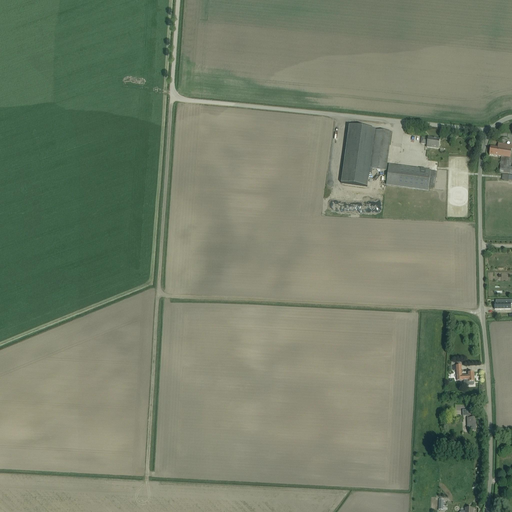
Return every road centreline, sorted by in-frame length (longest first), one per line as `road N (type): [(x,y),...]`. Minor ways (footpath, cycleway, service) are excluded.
road 1 (unclassified): [(489,130),(171,99),(177,0)]
road 2 (unclassified): [(486,511),(478,167),(489,130)]
road 3 (track): [(171,99),(146,475)]
road 4 (track): [(158,295),(480,314)]
